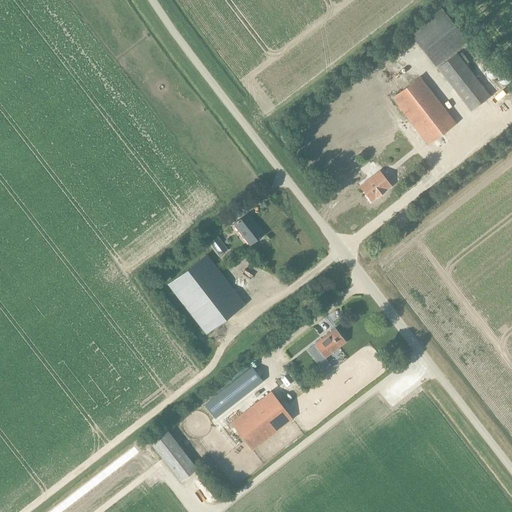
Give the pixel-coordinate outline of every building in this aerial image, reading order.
[(435,66),(466,42),(441,9),(410,33),(435,66)] [(475,39),(386,108),(418,149),(507,80),(475,39)] [(391,78),(400,87),(404,83),(395,74),(391,78)] [(474,147),(480,156),(495,144),(489,136),(474,147)] [(371,201),(390,186),(379,171),(360,186),(371,201)] [(250,245),(263,234),(247,214),(233,224),(250,245)] [(217,237),(209,243),(219,256),(225,252),(219,244),(221,242),(217,237)] [(244,304),(206,255),(168,285),(206,334),(244,304)] [(325,359),(346,342),(335,328),(314,344),(325,359)] [(213,419),(262,381),(252,368),(203,406),(213,419)] [(220,424),(269,387),(264,381),(216,419),(220,424)] [(231,423),(252,450),(291,419),(270,392),(231,423)] [(166,430),(150,442),(181,482),(197,469),(166,430)]
